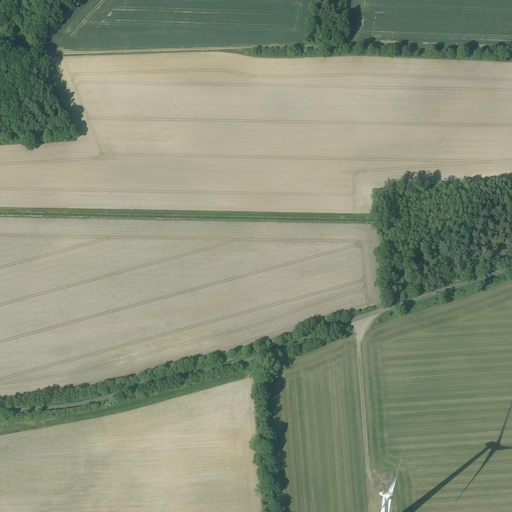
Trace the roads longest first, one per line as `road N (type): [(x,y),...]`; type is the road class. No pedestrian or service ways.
road 1 (unclassified): [(0,412),(107,396),(245,361),(511,270)]
road 2 (track): [(337,46),(0,51)]
road 3 (track): [(356,322),(368,479),(380,491),(381,511)]
